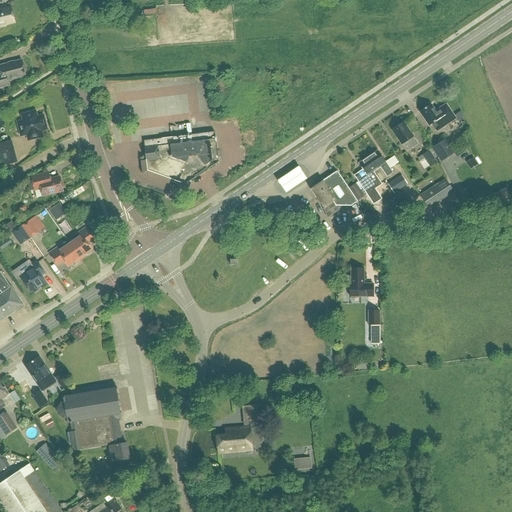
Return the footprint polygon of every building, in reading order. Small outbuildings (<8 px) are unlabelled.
[(0,26),(5,26),(5,25),(14,22),(11,8),(0,10),(0,26)] [(23,65),(22,60),(14,62),(13,62),(8,63),(0,65),(0,71),(1,74),(0,74),(0,87),(9,85),(8,81),(26,76),(24,71),(26,69),(25,66),(23,65)] [(429,125),(434,122),(439,129),(455,118),(446,105),(436,112),(430,104),(429,103),(425,106),(426,107),(420,111),(429,125)] [(40,131),(46,129),(43,116),(37,117),(35,112),(28,113),(25,114),(27,120),(17,122),(21,136),(27,134),(28,140),(42,137),(40,131)] [(419,146),(403,122),(398,126),(396,126),(393,128),(393,129),(392,130),(396,137),(396,138),(400,145),(403,143),(405,146),(406,145),(411,152),(419,146)] [(207,169),(211,167),(218,162),(214,132),(143,141),(147,171),(185,184),(207,169)] [(455,152),(446,138),(434,146),(443,160),(455,152)] [(368,157),(377,169),(381,167),(387,176),(393,172),(390,168),(398,162),(394,156),(386,162),(378,150),(368,157)] [(431,167),(438,162),(429,150),(422,155),(431,167)] [(0,156),(3,166),(17,163),(14,151),(0,154),(0,156)] [(374,172),(377,169),(368,157),(359,163),(363,169),(354,176),(367,194),(372,191),(371,190),(381,183),(374,172)] [(351,206),(357,201),(337,171),(310,189),(329,216),(338,210),(336,206),(351,206)] [(50,179),(48,173),(31,177),(34,190),(40,189),(42,196),(63,191),(59,177),(50,179)] [(393,193),(407,184),(401,175),(387,184),(393,193)] [(432,190),(439,200),(453,191),(446,181),(432,190)] [(434,203),(427,193),(422,197),(428,207),(434,203)] [(39,231),(44,228),(36,216),(31,219),(39,231)] [(21,226),(29,238),(38,232),(30,221),(21,226)] [(21,244),(29,238),(21,226),(13,232),(21,244)] [(69,243),(80,259),(85,255),(84,255),(92,249),(88,244),(94,239),(86,227),(77,233),(79,236),(69,243)] [(75,262),(80,259),(69,243),(59,250),(57,247),(49,253),(57,265),(63,261),(67,267),(75,261),(75,262)] [(32,265),(30,262),(20,269),(20,270),(19,270),(19,271),(19,272),(19,273),(19,274),(21,277),(20,277),(30,292),(33,290),(34,291),(36,289),(45,282),(40,275),(44,272),(36,262),(32,265)] [(364,284),(364,269),(351,269),(351,284),(350,284),(350,297),(374,297),(374,284),(364,284)] [(0,320),(23,305),(0,272),(0,320)] [(369,325),(380,325),(380,310),(368,310),(369,325)] [(56,383),(53,378),(38,357),(25,366),(31,375),(41,390),(46,386),(48,389),(56,383)] [(62,390),(69,386),(62,376),(56,381),(62,390)] [(72,431),(118,424),(117,419),(121,418),(120,413),(121,413),(121,412),(120,412),(116,389),(117,389),(117,388),(115,388),(114,383),(71,391),(71,396),(62,398),(62,399),(63,398),(64,402),(61,402),(57,408),(58,414),(64,418),(66,418),(67,421),(66,421),(66,422),(70,422),(70,423),(72,431)] [(2,388),(0,384),(0,409),(6,406),(2,399),(9,394),(4,387),(2,388)] [(41,407),(48,402),(40,390),(33,395),(41,407)] [(257,413),(258,424),(266,423),(265,412),(257,413)] [(7,413),(0,417),(0,426),(6,435),(17,428),(7,413)] [(45,422),(48,428),(55,425),(52,419),(45,422)] [(118,424),(72,431),(70,432),(73,451),(109,445),(110,453),(115,453),(116,460),(129,458),(126,443),(122,443),(120,432),(118,424)] [(217,454),(252,451),(250,426),(224,428),(225,435),(216,436),(217,454)] [(53,453),(44,461),(52,470),(61,462),(53,453)] [(311,458),(294,459),(295,470),(312,469),(311,458)] [(0,508),(2,511),(61,511),(29,464),(0,483),(0,508)] [(121,511),(115,502),(107,508),(103,503),(88,511),(121,511)]
